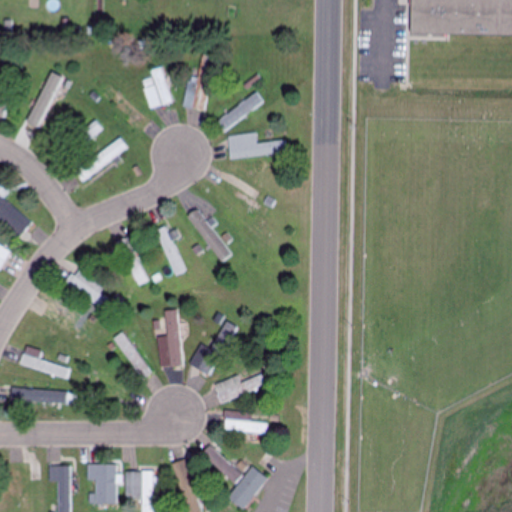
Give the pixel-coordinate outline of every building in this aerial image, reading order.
[(511,0),(406,0),(406,31),(511,34),(511,0)] [(196,78),(187,76),(182,107),(204,111),(214,58),(201,55),(196,78)] [(0,83),(0,117),(6,119),(16,71),(3,68),(0,83)] [(172,102),(160,68),(149,71),(153,83),(142,86),(150,109),(172,102)] [(145,122),(108,85),(100,92),(137,130),(145,122)] [(263,103),(256,92),(213,122),(221,133),(263,103)] [(101,130),(93,120),(64,146),(72,155),(101,130)] [(228,161),(285,153),(284,140),(256,143),(255,133),(225,137),(228,161)] [(126,149),(119,138),(73,171),(81,182),(126,149)] [(214,190),(264,219),(274,201),(266,197),(262,204),(220,179),(214,190)] [(0,223),(16,237),(29,222),(0,196),(0,223)] [(228,254),(194,209),(185,216),(219,261),(228,254)] [(153,231),(176,276),(186,271),(163,226),(153,231)] [(134,253),(141,250),(133,233),(115,241),(136,287),(147,281),(134,253)] [(0,269),(10,248),(0,243),(0,269)] [(98,293),(106,282),(78,264),(64,284),(103,309),(108,300),(98,293)] [(94,330),(53,309),(47,321),(88,343),(94,330)] [(162,311),(165,336),(156,337),(159,368),(180,365),(175,310),(162,311)] [(209,349),(199,343),(188,364),(210,376),(236,327),(224,321),(209,349)] [(147,374),(123,331),(114,336),(138,380),(147,374)] [(39,350),(23,347),(18,367),(67,379),(70,368),(36,360),(39,350)] [(97,376),(86,371),(81,381),(127,402),(132,392),(97,376)] [(266,385),(261,374),(240,382),(237,376),(212,385),(219,404),(266,385)] [(4,391),(4,403),(69,403),(69,391),(4,391)] [(265,434),(266,423),(249,422),(250,413),(223,410),(221,430),(265,434)] [(241,510),(266,479),(251,466),(243,475),(207,446),(200,455),(236,485),(226,497),(241,510)] [(201,511),(198,499),(203,497),(193,457),(172,462),(184,511),(201,511)] [(116,465),(86,465),(86,480),(94,480),(94,502),(116,502),(116,465)] [(68,511),(69,466),(47,466),(47,483),(57,483),(57,511),(68,511)] [(15,468),(16,511),(30,511),(30,467),(15,468)] [(124,498),(140,498),(140,511),(153,511),(153,471),(124,471),(124,498)]
